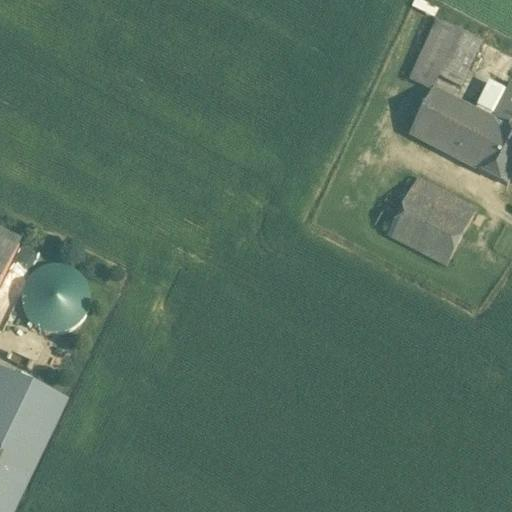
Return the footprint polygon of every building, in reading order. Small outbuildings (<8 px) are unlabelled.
[(438,24),(418,69),(439,79),(460,34),(438,24)] [(460,34),(439,79),(461,89),(482,44),(460,34)] [(436,79),(432,89),(454,98),(458,88),(436,79)] [(511,87),(494,121),(493,120),(491,124),(500,129),(503,131),(511,133),(511,87)] [(491,124),(433,94),(411,137),(477,172),(500,129),(491,124)] [(511,133),(503,131),(500,129),(477,172),(508,188),(511,180),(511,133)] [(441,195),(418,183),(410,199),(432,211),(441,195)] [(452,201),(441,195),(432,211),(468,230),(477,213),(464,206),(453,200),(452,201)] [(432,211),(410,199),(388,239),(447,270),(466,234),(468,230),(432,211)] [(468,230),(466,234),(475,239),(486,218),(477,213),(468,230)] [(0,289),(20,248),(0,238),(0,289)] [(88,315),(90,302),(88,290),(80,279),(69,271),(56,269),(43,272),(32,279),(25,290),(23,303),(25,316),(33,327),(44,334),(57,337),(70,334),(81,327),(88,315)] [(1,372),(0,373),(0,511),(15,511),(68,404),(1,372)]
